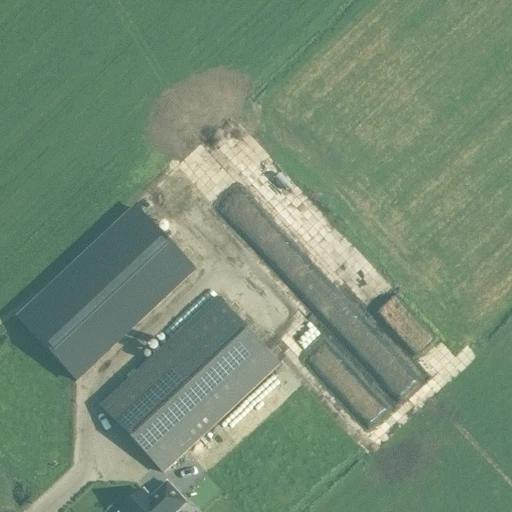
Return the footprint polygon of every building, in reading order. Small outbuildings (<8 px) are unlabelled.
[(172,177),(150,197),(165,213),(187,193),(172,177)] [(19,319),(77,380),(194,270),(137,208),(19,319)] [(217,298),(101,406),(164,473),(280,364),(217,298)] [(315,356),(346,327),(326,306),(295,335),(315,356)] [(280,401),(294,418),(359,363),(344,346),(280,401)] [(308,460),(388,386),(375,372),(295,446),(308,460)] [(168,483),(151,498),(144,491),(122,511),(177,511),(187,503),(168,483)]
